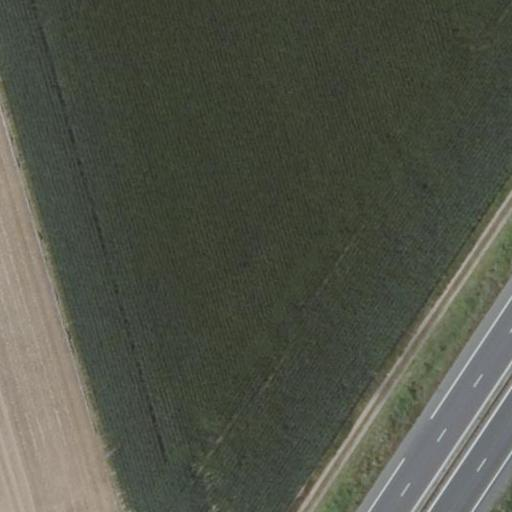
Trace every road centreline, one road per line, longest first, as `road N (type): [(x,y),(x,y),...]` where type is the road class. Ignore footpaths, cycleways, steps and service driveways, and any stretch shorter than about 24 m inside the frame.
road 1 (track): [(511,186),(291,511)]
road 2 (trunk): [(511,334),(393,511)]
